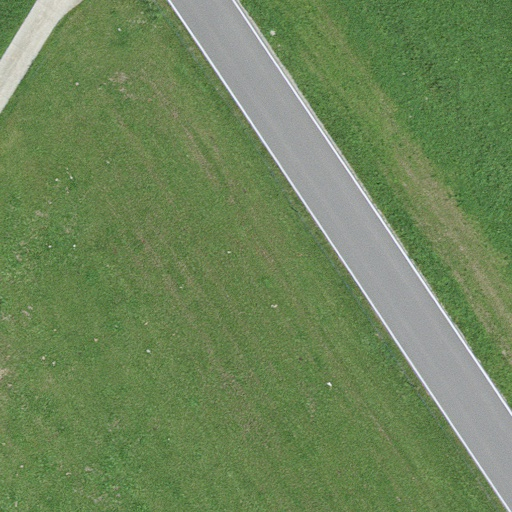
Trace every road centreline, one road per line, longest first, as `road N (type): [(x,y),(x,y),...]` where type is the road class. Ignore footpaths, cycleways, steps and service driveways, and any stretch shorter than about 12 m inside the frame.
road 1 (tertiary): [(511,467),(193,0)]
road 2 (track): [(0,103),(65,0)]
